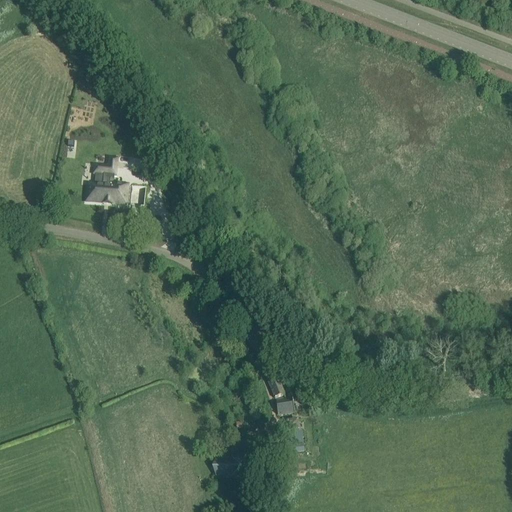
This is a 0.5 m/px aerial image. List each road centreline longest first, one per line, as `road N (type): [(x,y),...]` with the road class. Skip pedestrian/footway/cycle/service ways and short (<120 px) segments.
road 1 (unclassified): [(511,363),(378,378),(338,372),(269,334),(212,276),(164,247),(0,217)]
road 2 (secondary): [(511,62),(350,0)]
